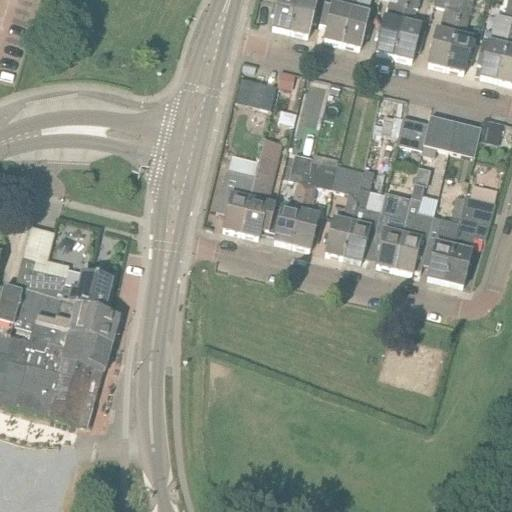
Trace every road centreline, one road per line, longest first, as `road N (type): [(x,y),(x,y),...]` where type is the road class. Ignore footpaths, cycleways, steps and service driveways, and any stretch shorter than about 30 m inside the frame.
road 1 (residential): [(474,307),(444,309),(167,247)]
road 2 (residential): [(511,112),(226,43)]
road 3 (secondary): [(164,511),(148,392),(167,247)]
road 4 (tertiary): [(179,128),(44,119),(0,140)]
road 5 (tertiary): [(0,148),(89,141),(172,158)]
